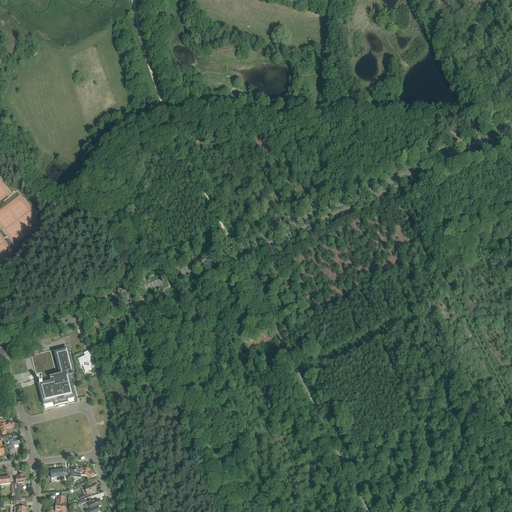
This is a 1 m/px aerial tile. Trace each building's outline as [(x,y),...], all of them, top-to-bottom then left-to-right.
[(69,341),(30,355),(43,407),(82,397),(69,341)] [(92,357),(92,356),(89,350),(86,352),(84,353),(85,356),(77,359),(81,366),(82,365),(85,372),(91,369),(89,365),(92,364),(90,360),(93,358),(92,357)] [(0,427),(1,429),(2,435),(6,434),(6,427),(7,427),(7,428),(15,427),(14,423),(5,424),(4,424),(4,421),(0,421),(0,427)] [(8,437),(4,438),(5,444),(7,444),(8,447),(9,447),(10,455),(15,454),(14,446),(15,446),(18,446),(19,445),(19,444),(19,442),(19,441),(18,440),(13,440),(13,439),(8,439),(8,437)] [(93,472),(90,471),(90,470),(83,468),(82,470),(75,469),(74,474),(81,475),(88,477),(91,478),(93,472)] [(66,469),(59,469),(60,471),(51,472),(52,479),(59,478),(59,480),(64,479),(64,476),(67,475),(66,469)] [(19,477),(16,477),(17,484),(14,484),(16,502),(21,502),(20,491),(22,490),(21,483),(25,483),(24,475),(19,476),(19,477)] [(11,484),(10,477),(0,478),(0,482),(0,485),(11,484)] [(93,485),(92,483),(87,485),(88,487),(84,489),(87,495),(79,498),(81,501),(90,497),(89,494),(96,491),(94,485),(93,485)] [(65,511),(66,503),(64,503),(64,497),(59,497),(58,500),(59,500),(59,503),(56,502),(55,511),(65,511)] [(92,503),(91,500),(87,502),(86,503),(84,503),(87,509),(85,510),(86,511),(98,511),(100,511),(98,507),(101,506),(98,500),(92,503)]
